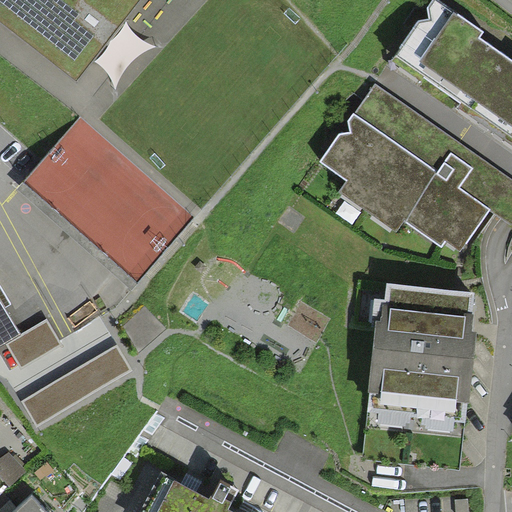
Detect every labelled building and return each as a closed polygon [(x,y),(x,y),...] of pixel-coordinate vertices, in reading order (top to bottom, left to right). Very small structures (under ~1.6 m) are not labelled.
[(0,0),(0,18),(79,81),(144,0),(0,0)] [(511,48),(438,0),(434,0),(393,63),(511,141),(511,48)] [(511,182),(369,92),(323,163),(356,184),(351,193),(410,230),(415,222),(460,250),(489,205),(511,219),(511,182)] [(77,130),(23,194),(138,290),(192,220),(77,130)] [(483,295),(388,290),(381,411),(476,417),(483,295)] [(227,511),(166,482),(150,511),(227,511)]
